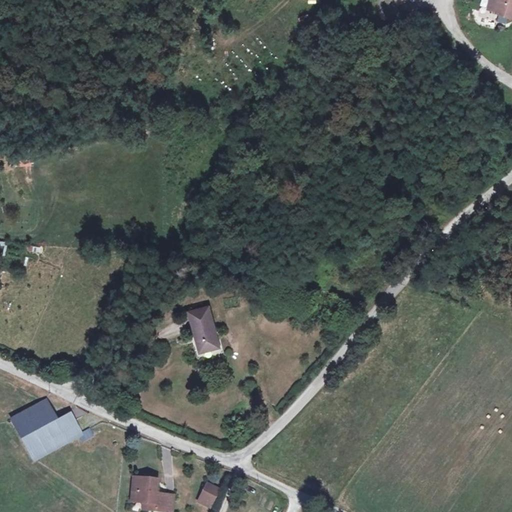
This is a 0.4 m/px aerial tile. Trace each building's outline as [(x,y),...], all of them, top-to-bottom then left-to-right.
[(490,19),(511,24),(511,0),(489,0),(488,5),(494,6),(492,15),(490,19)] [(208,349),(201,309),(181,313),(187,353),(208,349)] [(59,429),(47,405),(15,420),(36,458),(78,438),(70,423),(59,429)] [(157,479),(133,477),(131,491),(137,492),(136,502),(146,503),(145,510),(162,511),(164,496),(156,495),(157,479)] [(208,488),(205,487),(200,497),(201,500),(211,504),(217,492),(208,488)] [(175,497),(164,496),(162,511),(173,511),(175,497)]
